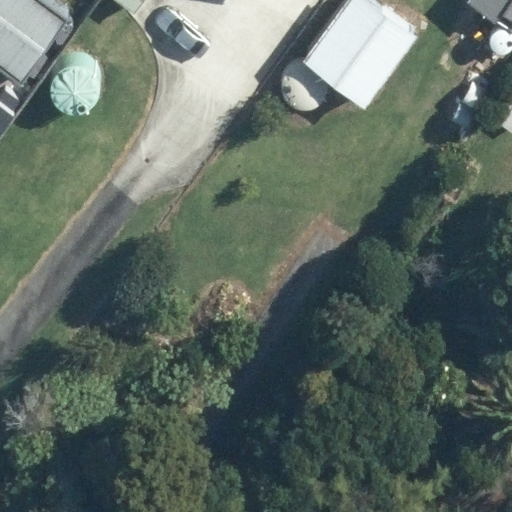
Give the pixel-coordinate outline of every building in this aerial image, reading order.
[(76,16),(54,0),(0,0),(0,52),(31,76),(76,16)] [(376,105),(427,34),(381,0),(353,0),(311,59),(376,105)] [(511,0),(481,0),(506,19),(511,10),(511,0)] [(476,61),(445,102),(470,122),(502,83),(476,61)] [(320,76),(310,67),(298,81),(308,90),(320,76)] [(322,104),(309,93),(298,108),(311,119),(322,104)]
